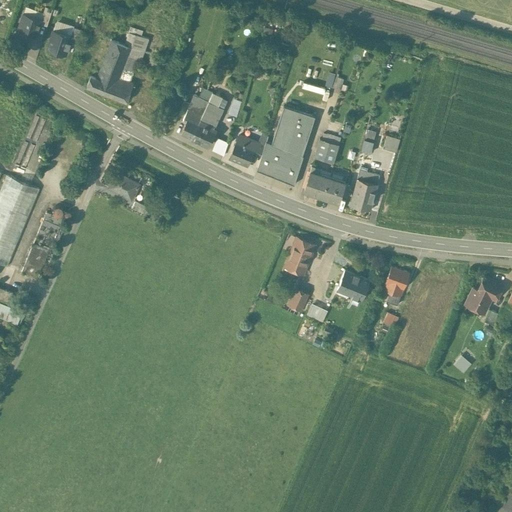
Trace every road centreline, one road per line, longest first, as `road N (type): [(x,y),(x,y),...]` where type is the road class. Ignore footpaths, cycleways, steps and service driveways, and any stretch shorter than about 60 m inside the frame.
road 1 (secondary): [(511,249),(363,230),(216,172),(122,123)]
road 2 (residential): [(122,123),(0,399)]
road 3 (secondary): [(122,123),(0,53)]
